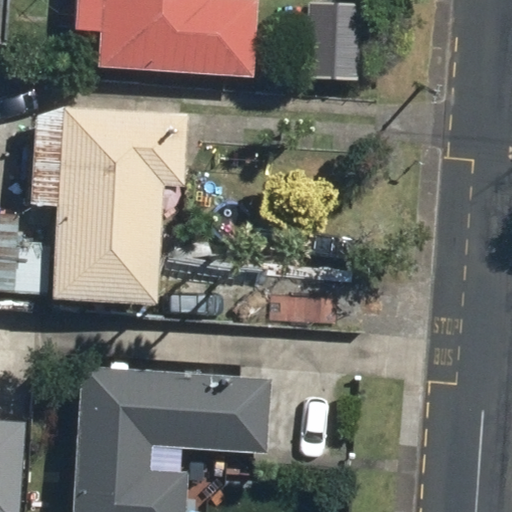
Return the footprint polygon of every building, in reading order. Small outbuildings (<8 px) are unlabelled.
[(71,0),(69,32),(92,33),(90,70),(247,79),(251,0),(71,0)] [(355,4),(302,3),(300,80),(353,81),(355,4)] [(31,106),(26,203),(48,204),(43,300),(150,306),(156,189),(179,190),(183,114),(31,106)] [(11,214),(0,212),(0,292),(6,293),(11,214)] [(75,363),(64,511),(177,511),(181,473),(144,470),(145,448),(259,456),(264,376),(75,363)] [(0,511),(15,511),(21,424),(0,422),(0,511)]
